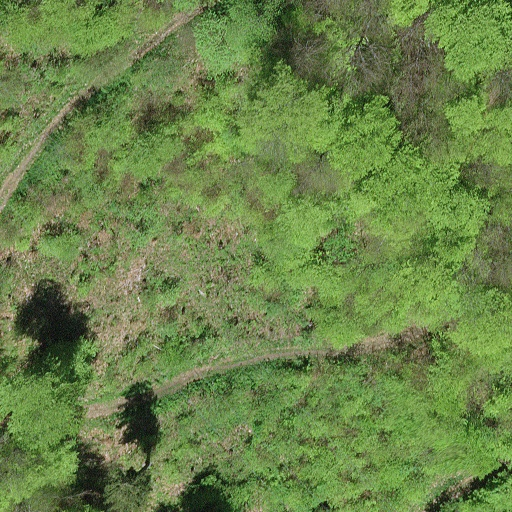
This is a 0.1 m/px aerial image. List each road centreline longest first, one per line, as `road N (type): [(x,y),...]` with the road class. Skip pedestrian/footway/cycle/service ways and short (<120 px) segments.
road 1 (track): [(0,428),(228,365),(371,346),(427,328),(511,281)]
road 2 (track): [(209,0),(97,77),(0,193)]
